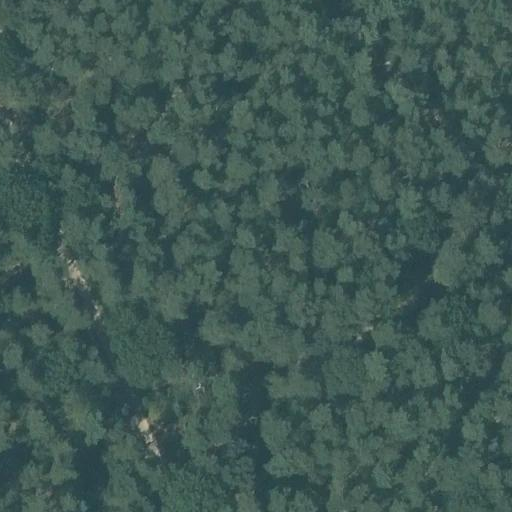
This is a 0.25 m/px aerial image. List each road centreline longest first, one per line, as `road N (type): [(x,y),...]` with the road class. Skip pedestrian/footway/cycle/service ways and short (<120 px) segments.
road 1 (track): [(183,511),(0,116)]
road 2 (track): [(326,0),(511,185)]
